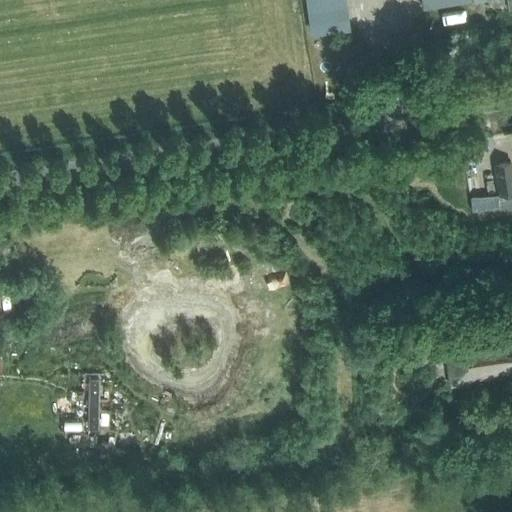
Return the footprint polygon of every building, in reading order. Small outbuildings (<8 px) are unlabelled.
[(309,0),(312,17),(312,18),(315,34),(351,28),(346,0),(309,0)] [(511,0),(423,0),(425,7),(464,0),(509,0),(511,9),(511,0)] [(474,153),(464,154),(466,165),(475,164),(474,153)] [(511,192),(511,173),(510,163),(494,165),(499,195),(511,192)] [(511,192),(499,195),(497,195),(499,209),(511,206),(511,192)] [(496,326),(496,323),(442,331),(450,387),(511,377),(511,326),(511,324),(496,326)]
